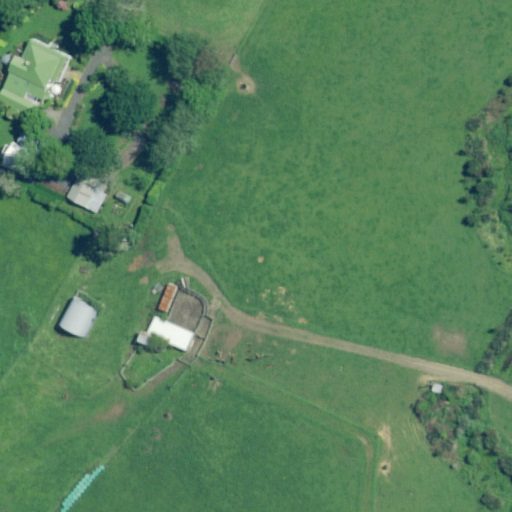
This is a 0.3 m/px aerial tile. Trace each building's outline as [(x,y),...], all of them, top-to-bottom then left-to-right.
[(32,114),(38,102),(33,100),(35,94),(48,99),(56,79),(60,81),(71,55),(34,39),(26,58),(21,56),(1,101),(32,114)] [(21,130),(8,166),(34,176),(46,144),(42,143),(44,139),(21,130)] [(104,192),(108,185),(100,181),(102,178),(84,168),(69,196),(98,212),(108,194),(104,192)] [(84,335),(99,309),(76,296),(61,323),(84,335)] [(150,332),(146,331),(142,340),(152,344),(156,335),(189,350),(196,333),(158,316),(150,332)]
